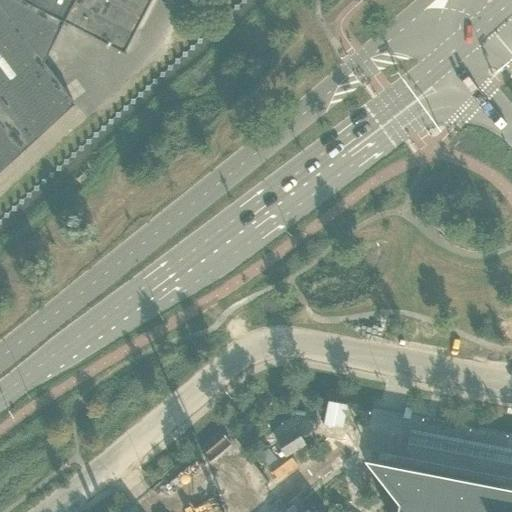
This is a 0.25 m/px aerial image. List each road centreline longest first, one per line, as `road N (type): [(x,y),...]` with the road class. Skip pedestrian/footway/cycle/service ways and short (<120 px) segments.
road 1 (secondary): [(0,399),(238,229),(454,54)]
road 2 (unclassified): [(43,511),(256,347),(292,343),(511,385)]
road 3 (secondary): [(403,27),(0,359)]
